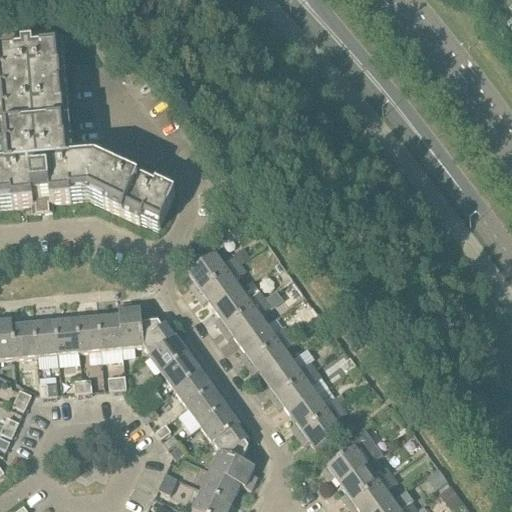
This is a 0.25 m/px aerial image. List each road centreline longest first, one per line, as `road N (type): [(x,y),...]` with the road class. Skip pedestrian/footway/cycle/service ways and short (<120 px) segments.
road 1 (residential): [(152,271),(185,226),(188,182),(97,71)]
road 2 (residential): [(152,271),(263,434),(273,467)]
road 3 (secondary): [(381,91),(511,260)]
road 4 (secondary): [(511,155),(389,0)]
road 5 (residential): [(0,232),(56,227),(115,235),(152,271)]
road 6 (residential): [(90,511),(113,508),(125,462),(100,427),(51,433)]
road 7 (secondary): [(290,0),(381,91)]
